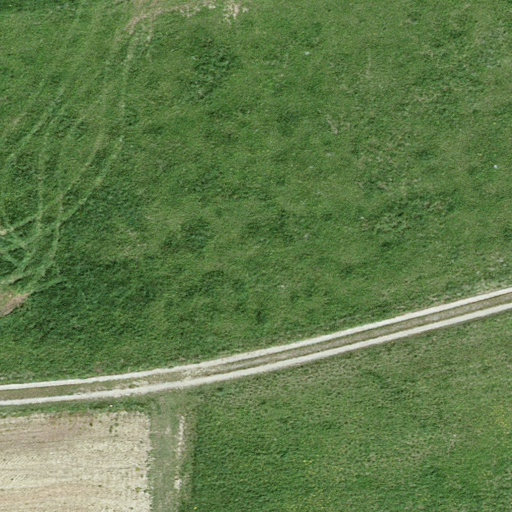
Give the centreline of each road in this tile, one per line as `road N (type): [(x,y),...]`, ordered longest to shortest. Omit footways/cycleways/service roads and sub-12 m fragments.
road 1 (track): [(511,327),(420,349),(0,399)]
road 2 (track): [(209,374),(206,511)]
